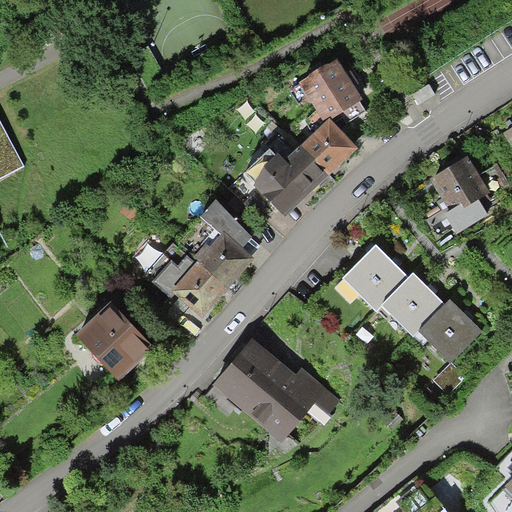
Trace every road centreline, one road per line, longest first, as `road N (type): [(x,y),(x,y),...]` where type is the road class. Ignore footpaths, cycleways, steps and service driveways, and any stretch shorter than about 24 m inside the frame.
road 1 (residential): [(20,511),(166,402),(367,174),(511,77)]
road 2 (residential): [(354,511),(462,425),(501,413)]
